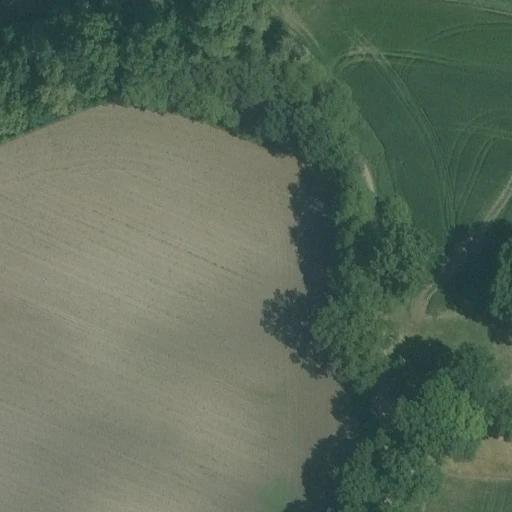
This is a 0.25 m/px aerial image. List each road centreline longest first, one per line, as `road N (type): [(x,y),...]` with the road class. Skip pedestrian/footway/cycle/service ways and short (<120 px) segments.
road 1 (unclassified): [(0,104),(149,68),(346,154),(367,187),(385,511)]
road 2 (unknown): [(386,452),(511,393)]
